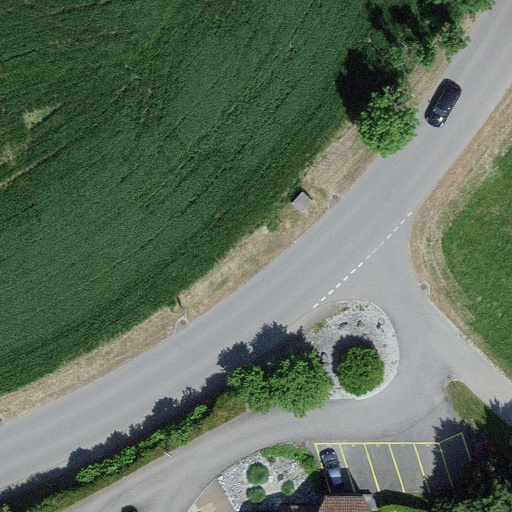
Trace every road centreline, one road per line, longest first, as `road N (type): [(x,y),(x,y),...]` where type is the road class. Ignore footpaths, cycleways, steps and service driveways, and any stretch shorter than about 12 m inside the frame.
road 1 (residential): [(437,344),(433,377),(414,404),(365,424),(259,432),(98,511)]
road 2 (unclassified): [(357,265),(79,424),(0,451)]
road 3 (unclassified): [(511,36),(451,142),(357,265)]
